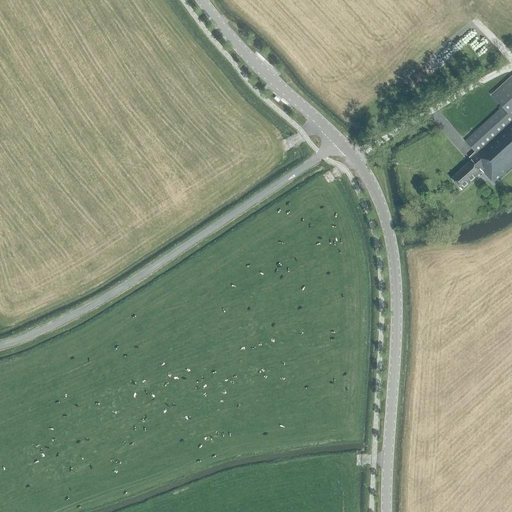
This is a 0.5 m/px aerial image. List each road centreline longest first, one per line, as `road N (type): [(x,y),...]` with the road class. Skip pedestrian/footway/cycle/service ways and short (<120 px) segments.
road 1 (unclassified): [(0,345),(113,293),(338,142)]
road 2 (secondary): [(388,511),(393,254),(373,191),(338,142)]
road 3 (secondary): [(338,142),(251,62),(201,0)]
